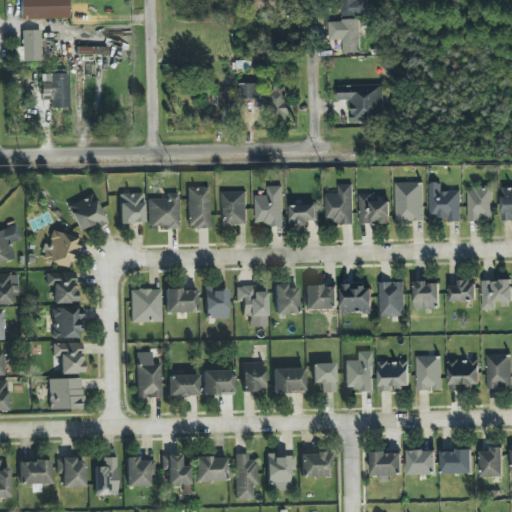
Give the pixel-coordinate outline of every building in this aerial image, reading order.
[(68,18),(67,0),(20,0),(21,20),(68,18)] [(274,12),(274,0),(249,0),(249,11),(274,12)] [(339,0),(340,16),(367,16),(366,0),(339,0)] [(329,40),(343,40),(344,53),(360,53),(359,20),(329,21),(329,40)] [(40,62),(41,31),(22,30),(22,54),(18,54),(18,61),(40,62)] [(107,55),(107,47),(86,47),(86,55),(107,55)] [(42,100),(51,99),(52,108),(68,108),(67,74),(41,75),(42,100)] [(242,84),(243,105),(261,104),(260,83),(242,84)] [(383,121),(383,85),(338,85),(338,100),(352,100),(352,121),(383,121)] [(287,86),(273,87),(274,119),(289,118),(287,86)] [(396,222),(424,222),(423,183),(395,183),(396,222)] [(460,192),(441,191),(441,183),(429,183),(429,219),(447,219),(447,222),(460,222),(460,192)] [(353,184),(338,185),(338,194),(325,194),(326,225),(353,224),(353,184)] [(282,186),(267,186),(267,195),(255,196),(256,226),(282,225),(282,186)] [(187,188),(188,228),(210,228),(209,187),(187,188)] [(511,187),(501,188),(502,221),(511,220),(511,187)] [(468,188),(468,220),(492,220),(491,188),(468,188)] [(246,192),(222,192),(222,225),(246,225),(246,192)] [(68,206),(80,231),(93,225),(95,229),(107,224),(93,194),(68,206)] [(143,194),(119,194),(120,224),(144,223),(143,194)] [(147,199),(148,227),(166,226),(167,230),(179,229),(178,194),(168,194),(168,199),(147,199)] [(390,224),(391,201),(371,201),(371,195),(360,194),(359,223),(390,224)] [(290,206),(291,226),(308,225),(308,221),(317,221),(316,205),(290,206)] [(0,263),(16,259),(11,243),(21,240),(16,226),(0,230),(0,263)] [(45,245),(40,258),(69,269),(80,240),(54,231),(48,246),(45,245)] [(76,303),(75,273),(46,273),(46,286),(53,286),(53,304),(76,303)] [(18,296),(18,275),(0,274),(0,305),(11,305),(11,296),(18,296)] [(511,301),(511,279),(482,281),(483,310),(496,310),(495,302),(511,301)] [(476,281),(458,282),(459,286),(449,286),(449,302),(477,301),(476,281)] [(380,317),(404,317),(404,282),(379,283),(380,317)] [(415,309),(439,309),(440,284),(427,284),(427,282),(415,282),(415,309)] [(275,315),(297,314),(297,288),(287,288),(287,285),(275,285),(275,315)] [(341,314),(372,313),(372,285),(341,286),(341,314)] [(254,286),(236,287),(236,302),(242,302),(242,317),(267,316),(266,292),(254,292),(254,286)] [(307,310),(337,309),(336,286),(306,287),(307,310)] [(227,289),(205,289),(205,319),(227,319),(227,289)] [(161,322),(161,290),(130,290),(131,323),(161,322)] [(166,313),(196,313),(196,290),(165,290),(166,313)] [(79,338),(79,308),(52,308),(52,339),(79,338)] [(61,374),(83,374),(82,343),(53,344),(53,357),(60,356),(61,374)] [(372,390),(372,352),(357,352),(357,360),(345,361),(345,391),(372,390)] [(511,389),(511,355),(487,355),(488,389),(511,389)] [(417,391),(442,390),(441,356),(416,356),(417,391)] [(480,388),(480,361),(449,360),(448,388),(480,388)] [(409,390),(409,361),(378,362),(379,390),(409,390)] [(161,398),(160,363),(136,364),(137,398),(161,398)] [(264,363),(242,363),(243,392),(264,392),(264,363)] [(335,393),(335,364),(312,364),(312,383),(322,383),(322,393),(335,393)] [(273,393),(304,393),(303,369),(273,369),(273,393)] [(203,371),(203,395),(233,395),(233,371),(203,371)] [(198,396),(198,375),(168,376),(168,397),(198,396)] [(48,380),(49,410),(83,409),(82,379),(48,380)] [(0,411),(8,411),(7,381),(0,380),(0,411)] [(481,478),(504,477),(503,447),(490,448),(490,452),(480,452),(481,478)] [(436,451),(408,450),(407,475),(435,475),(436,451)] [(472,474),(472,451),(442,451),(442,474),(472,474)] [(371,476),(402,475),(401,452),(371,453),(371,476)] [(332,477),(331,453),(300,454),(301,478),(332,477)] [(253,500),(253,486),(257,485),(256,461),(248,461),(248,454),(235,454),(236,500),(253,500)] [(162,470),(167,470),(168,485),(190,485),(190,466),(181,467),(181,455),(161,456),(162,470)] [(293,455),(267,455),(267,485),(293,485),(293,455)] [(155,476),(154,461),(137,461),(137,457),(126,458),(127,488),(149,487),(149,476),(155,476)] [(117,495),(116,458),(102,458),(103,468),(94,469),(95,495),(117,495)] [(225,458),(196,458),(196,482),(226,481),(225,458)] [(84,459),(56,460),(56,475),(62,475),(62,488),(85,488),(84,459)] [(19,461),(19,484),(50,485),(50,462),(19,461)] [(9,468),(0,468),(0,497),(10,498),(9,468)]
